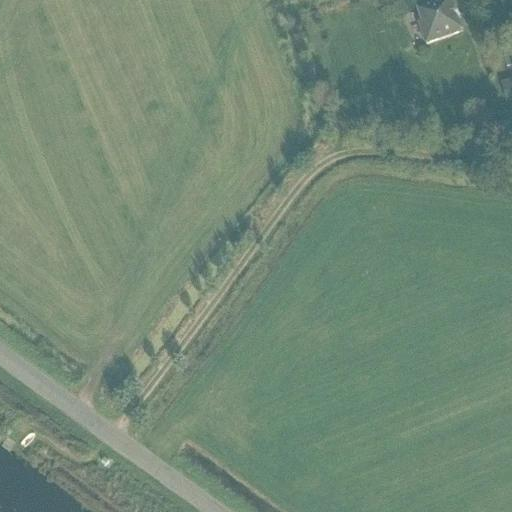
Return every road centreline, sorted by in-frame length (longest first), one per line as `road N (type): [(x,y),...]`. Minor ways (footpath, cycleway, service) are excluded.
road 1 (track): [(111,437),(317,165),(368,150),(511,165)]
road 2 (tertiary): [(214,511),(0,355)]
